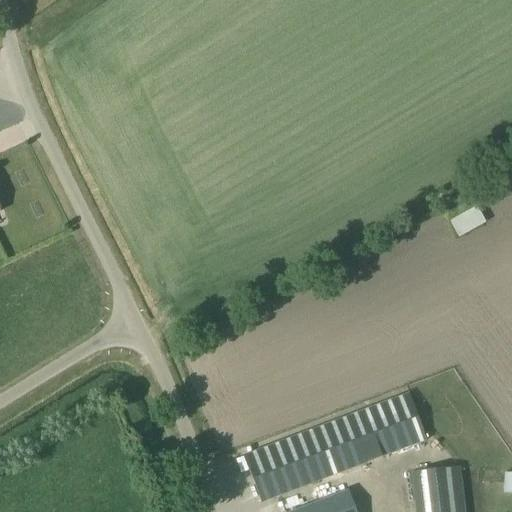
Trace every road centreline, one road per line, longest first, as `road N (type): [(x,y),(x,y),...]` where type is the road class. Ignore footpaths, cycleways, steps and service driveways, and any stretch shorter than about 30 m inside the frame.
road 1 (unclassified): [(132,317),(39,131),(0,0)]
road 2 (unclassified): [(208,511),(195,454),(132,317)]
road 3 (unclassified): [(0,402),(132,317)]
